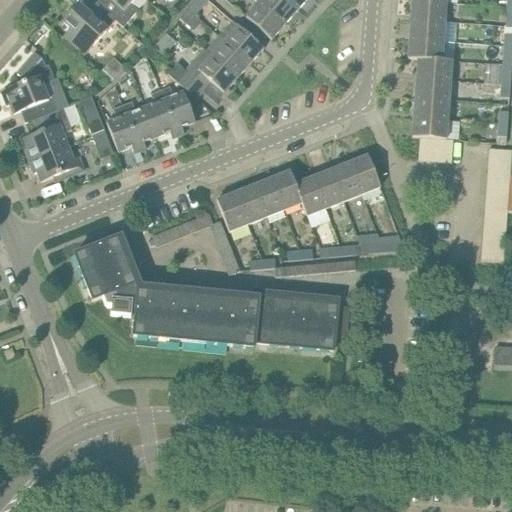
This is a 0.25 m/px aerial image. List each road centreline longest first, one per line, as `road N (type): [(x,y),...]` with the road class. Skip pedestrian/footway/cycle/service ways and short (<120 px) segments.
road 1 (residential): [(116,201),(362,98),(372,0)]
road 2 (secondary): [(308,432),(145,417),(89,430)]
road 3 (secondary): [(103,463),(170,443),(308,432)]
road 4 (unclassified): [(89,430),(12,241)]
road 5 (secondary): [(308,432),(511,448)]
